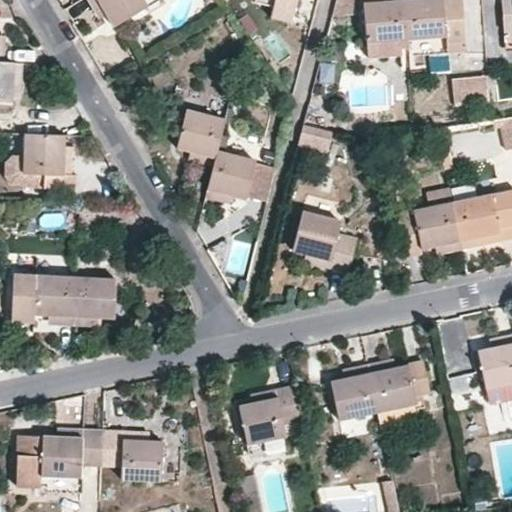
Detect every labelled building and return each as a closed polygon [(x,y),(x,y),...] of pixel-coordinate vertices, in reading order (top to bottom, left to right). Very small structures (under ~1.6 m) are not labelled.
[(147,7),(142,0),(86,0),(95,14),(102,10),(112,28),(147,7)] [(292,24),(297,0),(276,0),(271,19),(292,24)] [(356,15),(354,0),(335,0),(331,17),(356,15)] [(381,0),(381,3),(363,5),(365,43),(404,40),(401,0),(381,0)] [(465,43),(461,0),(401,0),(404,40),(445,37),(446,45),(465,43)] [(511,0),(501,0),(504,46),(511,45),(511,0)] [(0,118),(11,119),(13,84),(21,85),(22,64),(4,62),(0,62),(0,118)] [(212,165),(216,151),(224,119),(186,109),(176,148),(193,153),(192,159),(212,165)] [(511,147),(511,116),(500,118),(501,127),(505,148),(511,147)] [(331,131),(302,124),(297,143),(326,150),(331,131)] [(21,186),(42,187),(43,175),(70,176),(71,154),(63,154),(64,136),(24,135),(24,158),(10,157),(4,162),(4,177),(12,183),(21,183),(21,186)] [(459,166),(453,140),(439,143),(444,169),(459,166)] [(216,151),(212,165),(204,195),(225,200),(227,195),(246,199),(246,197),(255,163),(256,161),(216,151)] [(255,163),(246,197),(266,202),(275,168),(255,163)] [(448,190),(428,194),(430,208),(398,215),(403,237),(417,234),(421,249),(439,245),(440,253),(461,250),(451,203),(448,190)] [(511,191),(451,203),(461,250),(482,245),(511,238),(511,191)] [(348,274),(357,240),(337,234),(340,222),(301,213),(293,249),(309,254),(306,263),(348,274)] [(417,234),(403,237),(406,252),(421,249),(417,234)] [(35,322),(35,314),(53,314),(52,323),(74,324),(76,277),(14,274),(11,322),(35,322)] [(115,279),(76,277),(74,324),(95,326),(96,317),(113,317),(115,279)] [(511,335),(495,339),(495,347),(477,351),(485,389),(488,403),(511,397),(511,335)] [(423,363),(392,370),(390,361),(368,365),(378,412),(415,404),(414,396),(428,393),(423,363)] [(348,369),(350,378),(330,382),(338,420),(378,412),(368,365),(348,369)] [(283,438),(285,437),(283,424),(301,420),(294,386),(255,394),(256,403),(238,407),(246,446),(283,438)] [(61,429),(61,437),(19,435),(17,487),(42,488),(43,476),(81,477),(81,465),(101,466),(103,431),(61,429)] [(162,442),(143,441),(143,433),(103,431),(101,466),(121,466),(121,479),(161,481),(162,442)] [(393,483),(385,483),(387,494),(394,493),(393,483)]
